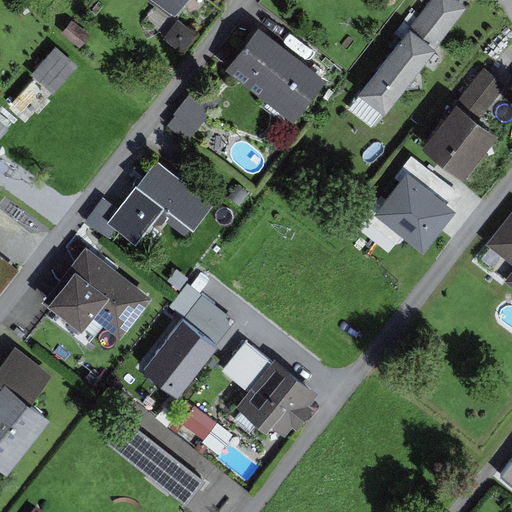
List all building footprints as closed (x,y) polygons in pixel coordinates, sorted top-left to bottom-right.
[(167,0),(184,13),(194,0),(167,0)] [(476,7),(466,0),(436,0),(364,90),(368,93),(356,108),(379,126),(391,111),(395,115),(448,48),(445,46),(476,7)] [(187,19),(173,36),(191,51),(205,34),(187,19)] [(337,78),(269,26),(234,71),(303,123),(337,78)] [(33,73),(56,92),(81,62),(58,43),(33,73)] [(511,89),(511,81),(492,66),(429,145),(474,180),(511,135),(490,118),(511,89)] [(174,124),(196,141),(228,99),(205,82),(174,124)] [(223,203),(165,157),(116,220),(145,243),(173,207),(202,230),(223,203)] [(411,168),(379,208),(429,247),(460,207),(411,168)] [(511,216),(494,240),(511,253),(511,276),(511,216)] [(162,297),(94,245),(51,301),(93,333),(105,318),(130,338),(162,297)] [(0,303),(25,272),(0,252),(0,303)] [(194,310),(149,365),(188,396),(232,341),(194,310)] [(281,362),(253,338),(227,368),(255,391),(244,404),(249,409),(241,419),(257,433),(267,422),(288,440),(300,426),(305,430),(323,409),(318,405),(328,393),(285,357),(281,362)] [(0,460),(18,474),(83,390),(25,344),(0,375),(0,460)] [(183,419),(205,438),(220,421),(198,402),(183,419)] [(108,438),(187,504),(207,479),(128,413),(108,438)] [(511,458),(501,472),(511,481),(511,458)]
